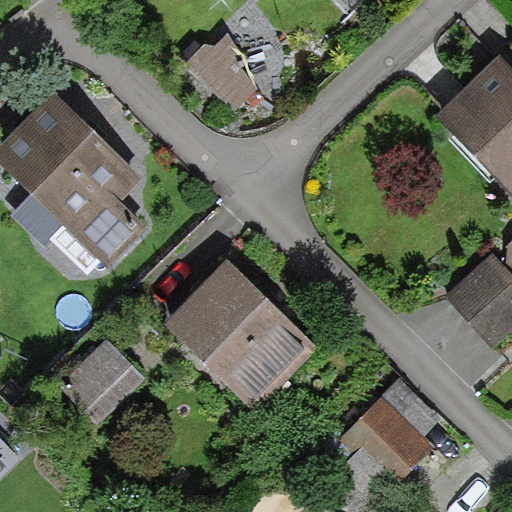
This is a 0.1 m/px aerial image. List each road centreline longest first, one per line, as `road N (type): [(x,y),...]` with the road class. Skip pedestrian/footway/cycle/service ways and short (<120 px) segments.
road 1 (residential): [(243,197),(511,449)]
road 2 (residential): [(0,59),(49,49),(97,59),(243,197)]
road 3 (residential): [(459,0),(243,197)]
